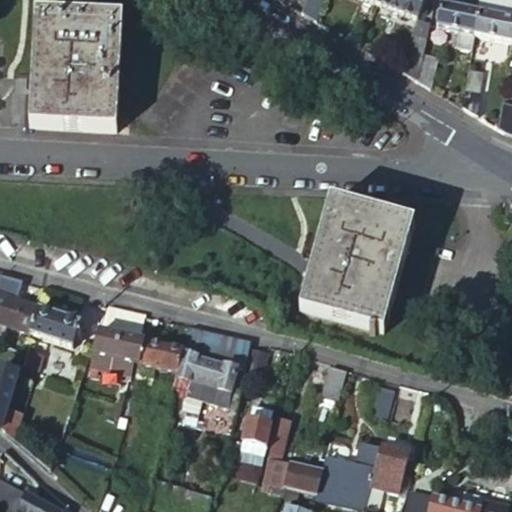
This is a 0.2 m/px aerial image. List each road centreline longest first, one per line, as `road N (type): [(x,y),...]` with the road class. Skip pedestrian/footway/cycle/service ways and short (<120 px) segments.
road 1 (unclassified): [(511,412),(0,267)]
road 2 (unclassified): [(0,156),(511,188)]
road 3 (tertiary): [(511,160),(244,0)]
